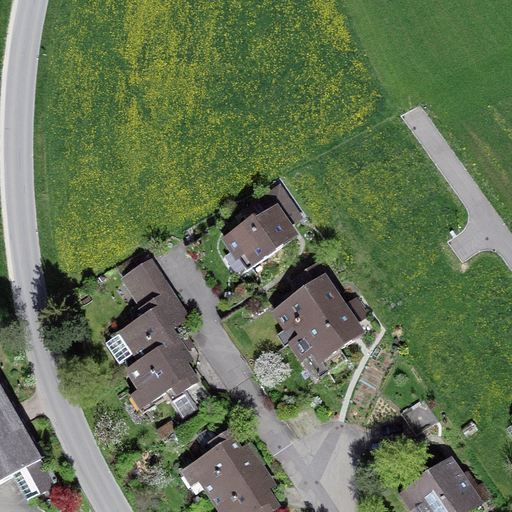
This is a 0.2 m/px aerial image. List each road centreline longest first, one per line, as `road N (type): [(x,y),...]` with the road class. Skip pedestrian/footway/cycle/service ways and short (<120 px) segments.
road 1 (secondary): [(118,511),(57,387),(27,263),(19,93),(33,0)]
road 2 (residential): [(327,511),(185,283)]
